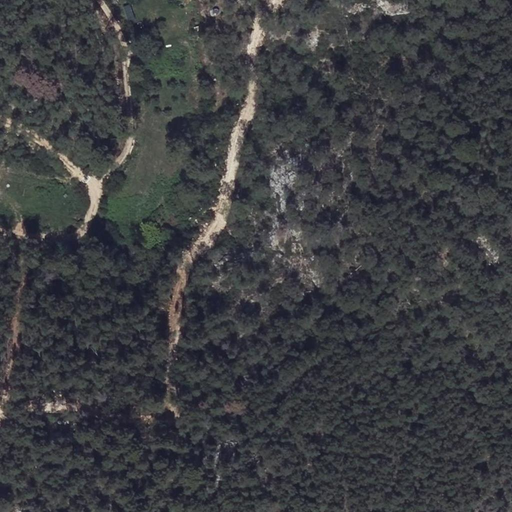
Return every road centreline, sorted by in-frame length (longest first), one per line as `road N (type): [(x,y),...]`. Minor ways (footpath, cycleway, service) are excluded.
road 1 (track): [(0,124),(75,168),(93,190),(95,215),(63,240),(0,234)]
road 2 (track): [(98,0),(122,39),(133,148),(93,190)]
